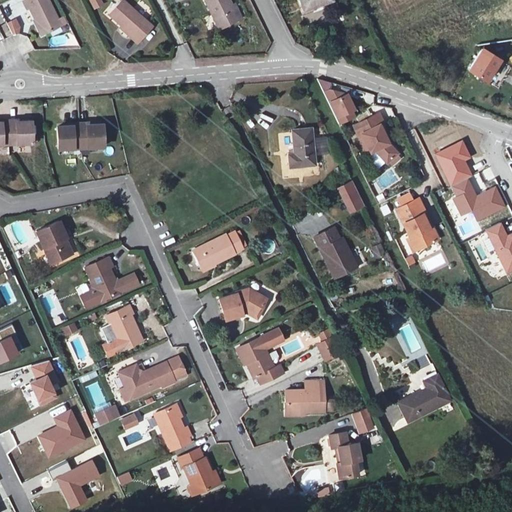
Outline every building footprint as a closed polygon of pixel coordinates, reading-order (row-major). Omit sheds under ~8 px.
[(49,0),(23,0),(30,13),(36,10),(47,34),(63,27),(49,0)] [(124,0),(119,0),(105,17),(126,34),(122,39),(136,51),(156,25),(124,0)] [(203,0),(219,30),(239,19),(228,0),(203,0)] [(299,0),(304,12),(333,0),(332,0),(299,0)] [(6,23),(13,36),(22,31),(15,18),(6,23)] [(499,62),(481,50),(470,68),(488,80),(499,62)] [(345,95),(344,92),(331,88),(325,91),(341,123),(356,115),(353,109),(355,108),(347,93),(345,95)] [(373,149),(378,147),(389,160),(391,159),(398,153),(400,151),(391,141),(383,123),(386,121),(381,111),(362,120),(367,130),(365,131),(373,149)] [(354,124),(369,151),(373,149),(365,131),(367,130),(362,120),(354,124)] [(0,145),(36,144),(35,121),(0,121),(0,145)] [(100,126),(59,127),(60,145),(101,143),(100,126)] [(308,127),(290,129),(293,153),(288,154),(289,165),(313,161),(308,127)] [(469,157),(460,140),(434,153),(450,185),(471,176),(463,160),(469,157)] [(35,152),(37,170),(45,169),(43,151),(35,152)] [(394,163),(401,156),(398,153),(391,159),(394,163)] [(467,179),(451,186),(456,195),(452,197),(459,213),(471,208),(477,220),(504,207),(494,186),(475,195),(467,179)] [(349,215),(365,208),(352,180),(336,188),(349,215)] [(396,198),(400,206),(414,199),(410,192),(396,198)] [(438,241),(419,197),(414,199),(400,206),(394,209),(406,236),(408,235),(416,251),(438,241)] [(61,222),(36,233),(48,261),(66,253),(59,236),(66,233),(61,222)] [(511,232),(506,235),(501,223),(485,230),(504,271),(511,267),(511,232)] [(332,228),(314,238),(333,276),(352,267),(332,228)] [(236,231),(228,235),(227,233),(192,251),(201,269),(244,249),(236,231)] [(401,238),(409,255),(416,251),(408,235),(406,236),(401,238)] [(380,255),(376,245),(368,249),(373,259),(380,255)] [(357,261),(365,257),(362,250),(353,254),(357,261)] [(405,258),(408,266),(415,264),(413,256),(405,258)] [(108,258),(82,269),(96,302),(135,286),(131,276),(113,284),(107,271),(112,268),(108,258)] [(237,293),(218,299),(225,322),(243,318),(241,312),(248,310),(255,314),(258,307),(262,309),(266,298),(254,292),(247,294),(245,288),(236,291),(237,293)] [(51,326),(66,321),(55,289),(41,294),(51,326)] [(195,296),(186,303),(194,314),(203,306),(195,296)] [(131,306),(107,317),(117,341),(103,347),(107,356),(141,341),(130,316),(135,314),(131,306)] [(65,337),(78,332),(74,323),(61,328),(65,337)] [(0,363),(20,354),(12,337),(17,334),(13,326),(0,332),(0,363)] [(412,335),(414,334),(410,328),(401,334),(413,352),(421,347),(412,335)] [(276,332),(237,350),(243,364),(245,363),(253,379),(260,375),(263,381),(285,371),(282,364),(274,367),(266,348),(280,341),(276,332)] [(314,345),(322,360),(335,354),(328,339),(314,345)] [(172,379),(183,373),(175,355),(143,371),(134,365),(117,373),(128,396),(125,397),(130,406),(162,390),(160,387),(173,381),(172,379)] [(437,371),(424,378),(428,385),(398,401),(408,421),(451,398),(437,371)] [(102,378),(83,386),(97,415),(115,407),(102,378)] [(307,390),(285,391),(285,411),(304,411),(304,415),(324,414),(323,380),(307,381),(307,390)] [(173,404),(153,413),(166,442),(190,432),(186,424),(183,426),(173,404)] [(115,407),(97,415),(101,426),(120,417),(115,407)] [(364,409),(351,414),(359,433),(373,427),(364,409)] [(54,420),(58,429),(40,438),(49,456),(85,439),(71,411),(54,420)] [(125,430),(139,424),(133,412),(119,419),(125,430)] [(393,424),(396,430),(407,424),(404,418),(393,424)] [(357,431),(326,436),(328,450),(337,449),(339,464),(334,465),(336,478),(342,477),(343,480),(360,477),(358,460),(361,460),(357,431)] [(190,432),(166,442),(169,449),(193,439),(190,432)] [(195,450),(171,461),(176,472),(180,470),(192,498),(215,488),(203,459),(200,461),(195,450)] [(100,477),(93,462),(57,479),(72,511),(89,502),(81,486),(100,477)] [(121,484),(133,479),(129,472),(118,477),(121,484)]
